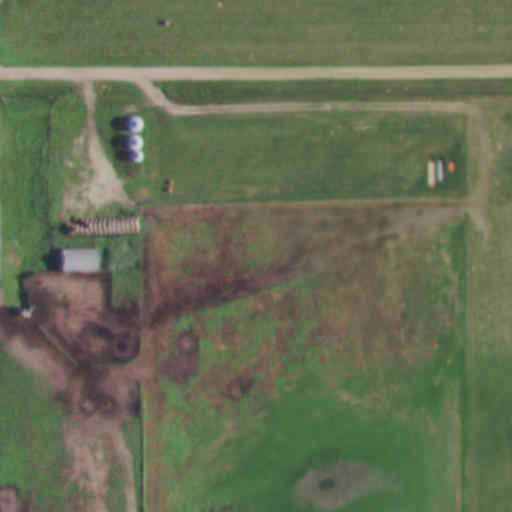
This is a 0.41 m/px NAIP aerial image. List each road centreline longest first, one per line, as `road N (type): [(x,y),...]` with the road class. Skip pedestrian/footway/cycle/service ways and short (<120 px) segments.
road 1 (residential): [(511,69),(0,71)]
road 2 (track): [(0,251),(42,367),(122,461),(130,511)]
road 3 (track): [(154,352),(147,71)]
